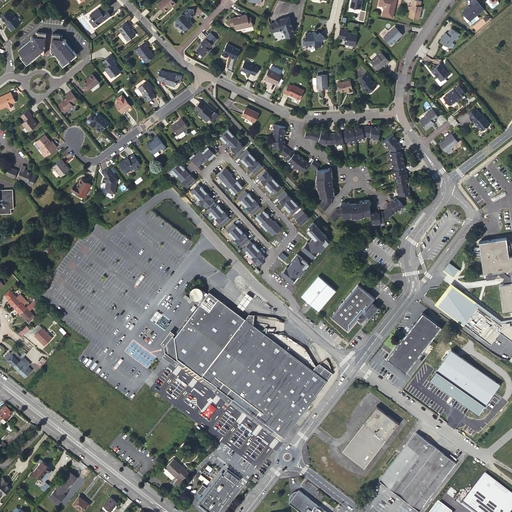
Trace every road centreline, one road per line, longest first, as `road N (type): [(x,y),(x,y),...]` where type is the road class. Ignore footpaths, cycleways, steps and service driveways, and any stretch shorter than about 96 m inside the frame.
road 1 (residential): [(355,366),(411,293),(409,245),(443,198),(445,183),(418,145)]
road 2 (residential): [(271,257),(291,227),(230,160),(206,174),(271,254)]
road 3 (primary): [(168,511),(0,381)]
road 4 (residential): [(202,72),(195,86),(99,158),(79,155),(72,137)]
road 5 (residential): [(355,366),(483,458)]
road 6 (residential): [(402,115),(405,66),(446,0)]
